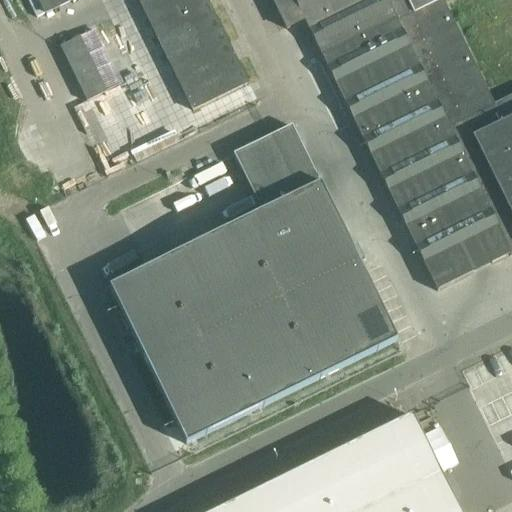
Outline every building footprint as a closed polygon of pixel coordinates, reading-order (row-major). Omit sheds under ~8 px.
[(204,0),(26,0),(36,20),(76,0),(109,0),(168,122),(246,86),(204,0)] [(511,0),(269,0),(286,32),(304,23),(319,53),(436,293),(508,258),(511,255),(511,0)] [(59,49),(86,104),(113,91),(87,36),(59,49)] [(396,343),(358,265),(358,262),(354,254),(349,247),(291,128),(232,157),(261,215),(149,269),(108,290),(185,446),(396,343)] [(457,511),(411,418),(219,511),(457,511)] [(445,470),(460,464),(445,426),(430,432),(445,470)]
